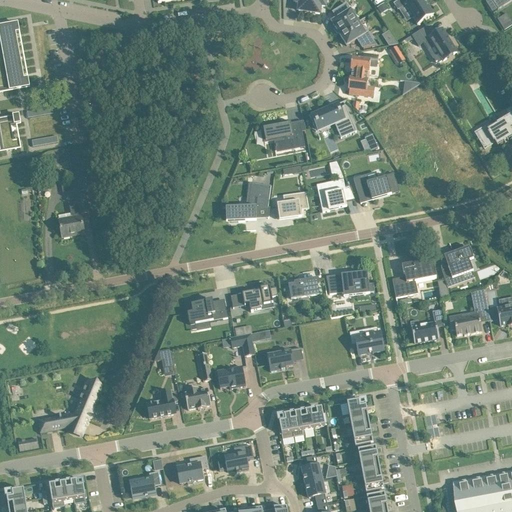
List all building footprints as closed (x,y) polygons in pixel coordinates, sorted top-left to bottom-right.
[(295,0),(295,3),(300,4),(299,12),(319,15),(321,7),(325,8),(326,0),(295,0)] [(398,11),(405,7),(407,6),(414,17),(413,18),(417,26),(433,16),(423,0),(415,0),(414,1),(413,0),(400,0),(393,4),(398,11)] [(511,0),(491,0),(498,10),(511,1),(511,0)] [(383,4),(378,8),(381,13),(387,10),(383,4)] [(336,18),(332,23),(335,28),(334,30),(337,34),(339,34),(339,35),(358,23),(346,5),(333,13),(336,18)] [(511,24),(506,14),(497,20),(503,32),(511,26),(511,24)] [(358,23),(339,35),(347,47),(359,44),(362,49),(377,46),(368,32),(365,35),(358,23)] [(0,93),(4,93),(17,90),(22,89),(29,88),(28,79),(24,80),(15,34),(19,33),(18,24),(0,27),(0,93)] [(426,27),(412,37),(418,47),(423,44),(428,51),(434,47),(443,62),(449,59),(452,57),(457,53),(442,30),(437,34),(434,35),(435,35),(432,37),(426,27)] [(397,48),(390,52),(395,59),(402,55),(397,48)] [(352,59),(351,71),(352,72),(352,73),(352,75),(369,78),(370,67),(377,68),(378,58),(365,56),(364,61),(352,59)] [(350,79),(348,91),(350,92),(349,93),(349,96),(373,99),(374,89),(367,88),(369,78),(352,75),(351,79),(350,79)] [(412,83),(411,91),(422,84),(412,83)] [(334,124),(338,132),(354,126),(345,107),(338,110),(336,106),(329,109),(328,108),(309,116),(313,126),(316,125),(319,131),(334,124)] [(52,108),(27,113),(28,119),(53,115),(52,108)] [(364,109),(360,114),(365,118),(369,114),(364,109)] [(0,152),(21,149),(19,141),(14,142),(11,126),(20,125),(19,116),(0,119),(0,152)] [(486,128),(477,134),(485,148),(494,142),(498,148),(508,142),(511,139),(511,119),(510,117),(488,131),(486,128)] [(304,149),(305,148),(302,132),(291,134),(288,122),(279,124),(279,123),(261,126),(262,131),(263,131),(265,142),(278,139),(279,141),(282,141),(284,151),(304,147),(304,149)] [(372,136),(365,139),(367,145),(375,141),(372,136)] [(57,137),(32,142),(33,148),(58,144),(57,137)] [(75,192),(75,194),(98,189),(90,151),(67,155),(73,185),(70,185),(72,193),(75,192)] [(355,180),(353,180),(357,193),(365,191),(369,190),(370,193),(371,200),(372,200),(376,198),(389,195),(390,194),(391,196),(391,195),(400,193),(394,174),(385,177),(386,178),(367,184),(366,178),(355,181),(355,180)] [(323,214),(333,211),(332,205),(354,201),(349,188),(343,190),(342,184),(320,189),(324,206),(321,207),(323,214)] [(268,210),(271,187),(254,185),(248,208),(230,209),(226,209),(226,223),(256,222),(256,210),(258,210),(268,210)] [(280,222),(301,219),(301,217),(303,217),(303,211),(309,210),(306,194),(290,196),(291,203),(277,205),(278,207),(277,207),(279,220),(280,222)] [(69,204),(71,215),(59,217),(59,222),(60,229),(62,239),(71,237),(71,235),(84,233),(84,235),(85,235),(81,216),(90,214),(86,196),(76,198),(77,203),(69,204)] [(449,270),(443,272),(442,272),(447,287),(462,281),(460,277),(473,272),(472,270),(469,262),(471,261),(473,260),(472,258),(473,258),(471,251),(470,251),(469,249),(453,255),(453,257),(449,259),(452,267),(448,269),(449,270)] [(392,281),(396,299),(418,295),(416,283),(436,279),(434,267),(433,267),(432,262),(424,264),(424,262),(402,267),(404,275),(405,275),(405,278),(392,281)] [(300,273),(302,282),(316,279),(314,271),(300,273)] [(354,275),(354,277),(336,281),(338,290),(328,292),(331,298),(344,296),(345,300),(358,298),(358,297),(375,294),(374,286),(368,287),(366,275),(364,275),(364,273),(354,275)] [(295,286),(289,287),(289,291),(290,291),(291,301),(297,300),(320,297),(318,287),(320,286),(319,280),(317,280),(309,281),(294,283),(295,286)] [(272,298),(278,297),(276,289),(270,290),(270,288),(253,291),(254,293),(242,295),(245,307),(246,307),(246,306),(250,305),(251,313),(254,313),(253,312),(261,311),(261,309),(262,309),(261,307),(273,304),(272,298)] [(213,303),(212,301),(207,302),(201,303),(201,302),(191,304),(193,313),(188,314),(190,326),(208,323),(210,323),(224,320),(222,312),(215,314),(213,303)] [(486,301),(475,303),(478,316),(462,319),(461,316),(449,319),(452,331),(455,331),(457,337),(464,336),(464,337),(482,333),(479,320),(490,318),(486,301)] [(500,328),(508,326),(508,328),(511,327),(511,305),(500,308),(500,309),(497,310),(500,328)] [(445,327),(441,311),(434,313),(433,313),(435,324),(412,329),(412,328),(411,328),(415,346),(415,345),(437,341),(438,341),(439,341),(437,329),(444,327),(444,328),(445,327)] [(290,320),(283,322),(284,329),(292,327),(290,320)] [(244,336),(243,328),(235,330),(236,338),(244,336)] [(380,334),(378,334),(356,339),(355,333),(349,334),(352,347),(357,346),(359,356),(368,355),(369,355),(369,354),(372,354),(372,355),(374,354),(373,354),(383,352),(380,334)] [(258,334),(251,336),(253,344),(260,342),(258,334)] [(243,347),(245,358),(255,356),(251,336),(230,340),(232,349),(243,347)] [(293,363),(303,361),(301,349),(267,355),(270,373),(281,371),(286,370),(286,368),(294,367),(293,363)] [(173,368),(174,368),(170,351),(159,353),(154,363),(162,362),(164,370),(173,368)] [(209,366),(201,368),(204,383),(212,381),(209,366)] [(220,390),(230,388),(230,391),(246,388),(242,368),(217,373),(220,390)] [(103,389),(88,383),(86,389),(85,388),(83,392),(84,393),(83,397),(82,396),(80,400),(81,401),(72,422),(61,424),(60,420),(62,420),(61,416),(59,416),(60,418),(38,422),(41,434),(69,429),(68,431),(82,437),(103,389)] [(206,410),(206,408),(211,407),(208,390),(199,392),(198,389),(187,391),(187,394),(185,395),(188,411),(198,410),(198,411),(206,410)] [(150,420),(176,415),(174,404),(178,403),(176,393),(171,394),(171,393),(161,395),(162,403),(147,405),(150,420)] [(354,402),(347,403),(349,416),(367,413),(365,402),(355,404),(354,402)] [(325,428),(322,410),(311,412),(314,430),(325,428)] [(314,430),(311,412),(300,414),(304,432),(314,430)] [(367,413),(349,416),(351,427),(369,423),(367,413)] [(289,416),(293,434),(294,439),(305,437),(304,432),(300,414),(289,416)] [(280,436),(293,434),(289,416),(278,418),(280,428),(279,429),(280,436)] [(369,423),(351,427),(353,437),(371,434),(369,423)] [(373,445),(371,434),(353,437),(355,449),(373,445)] [(20,453),(38,449),(37,440),(18,443),(20,453)] [(225,462),(218,463),(220,473),(228,471),(228,472),(227,473),(236,472),(236,474),(249,471),(247,461),(254,460),(251,447),(234,450),(235,456),(236,460),(225,462)] [(376,448),(358,451),(360,462),(378,459),(376,448)] [(308,469),(302,470),(306,485),(322,481),(318,466),(317,465),(316,458),(307,459),(306,459),(308,469)] [(191,467),(178,470),(181,486),(203,481),(202,472),(209,471),(206,459),(190,462),(191,467)] [(378,459),(360,462),(362,473),(380,470),(378,459)] [(154,471),(163,469),(162,462),(153,464),(154,471)] [(380,470),(362,473),(364,484),(382,480),(380,470)] [(139,483),(140,485),(132,487),(131,484),(130,484),(133,500),(145,498),(148,497),(150,497),(150,496),(155,496),(156,496),(154,488),(161,487),(159,473),(149,475),(150,480),(139,483)] [(511,511),(511,476),(454,488),(459,511),(511,511)] [(384,491),(382,480),(364,484),(366,495),(384,491)] [(84,492),(83,481),(71,483),(74,501),(75,506),(86,504),(85,499),(87,499),(86,492),(84,492)] [(322,481),(306,485),(309,499),(315,498),(318,508),(327,506),(325,496),(325,495),(322,481)] [(74,501),(71,483),(61,485),(64,503),(74,501)] [(64,503),(61,485),(49,487),(53,510),(65,508),(64,503)] [(6,494),(8,505),(26,502),(24,489),(16,491),(17,492),(6,494)] [(385,494),(367,498),(369,509),(387,505),(385,494)] [(8,505),(9,511),(27,511),(26,502),(8,505)]
